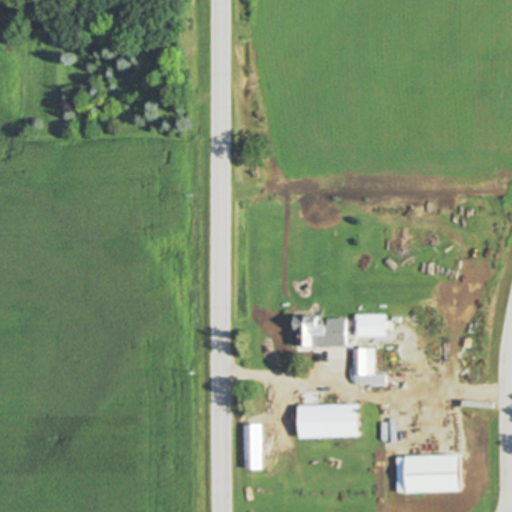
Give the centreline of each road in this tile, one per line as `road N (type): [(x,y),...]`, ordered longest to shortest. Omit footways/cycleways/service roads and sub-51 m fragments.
road 1 (tertiary): [(220,0),(222,511)]
road 2 (residential): [(503,511),(511,322)]
